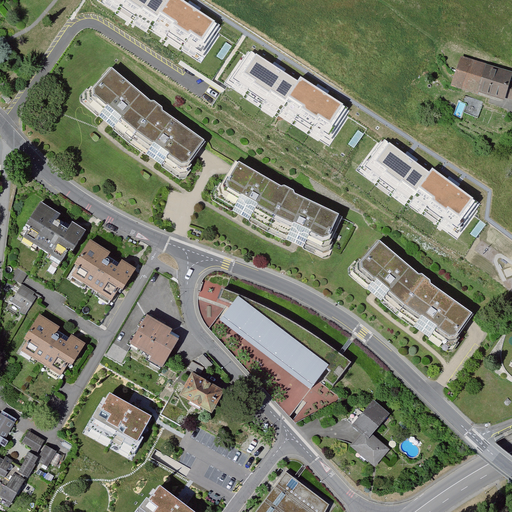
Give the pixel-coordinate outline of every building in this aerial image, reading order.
[(109,0),(151,27),(153,24),(203,57),(222,28),(180,0),(109,0)] [(297,82),(251,51),(232,79),(279,110),(281,107),(331,140),(351,111),(300,78),(297,82)] [(511,74),(511,73),(462,61),(455,88),(505,101),(511,74)] [(201,147),(108,75),(83,107),(176,179),(201,147)] [(428,174),(384,141),(363,168),(408,201),(411,198),(460,234),(480,206),(431,170),(428,174)] [(342,223),(238,169),(219,205),(323,259),(342,223)] [(59,217),(45,209),(25,239),(66,264),(85,234),(74,227),(69,235),(54,226),(59,217)] [(108,256),(91,247),(73,278),(114,301),(131,271),(124,267),(119,274),(103,265),(108,256)] [(474,320),(381,248),(355,280),(448,352),(474,320)] [(35,298),(23,290),(14,304),(26,311),(35,298)] [(271,308),(228,291),(224,302),(238,307),(224,323),(319,394),(335,373),(337,375),(332,382),(341,388),(357,365),(309,330),(271,308)] [(58,331),(42,320),(23,348),(65,376),(84,348),(72,340),(67,347),(54,338),(58,331)] [(171,332),(149,321),(135,349),(155,359),(152,365),(163,370),(177,343),(168,338),(171,332)] [(222,393),(194,378),(183,398),(211,413),(222,393)] [(155,416),(112,392),(90,431),(134,455),(155,416)] [(390,416),(376,404),(353,430),(363,438),(353,449),(377,469),(392,451),(374,436),(390,416)] [(0,441),(13,421),(4,415),(0,420),(0,441)] [(44,443),(30,435),(24,445),(38,453),(44,443)] [(56,455),(47,449),(42,456),(45,458),(42,462),(49,467),(56,455)] [(39,461),(30,455),(26,461),(28,463),(21,473),(28,477),(39,461)] [(0,477),(11,462),(6,459),(4,462),(0,459),(0,477)] [(324,511),(330,504),(286,472),(256,511),(324,511)] [(25,484),(15,478),(1,499),(10,505),(25,484)] [(198,511),(162,484),(140,511),(198,511)]
